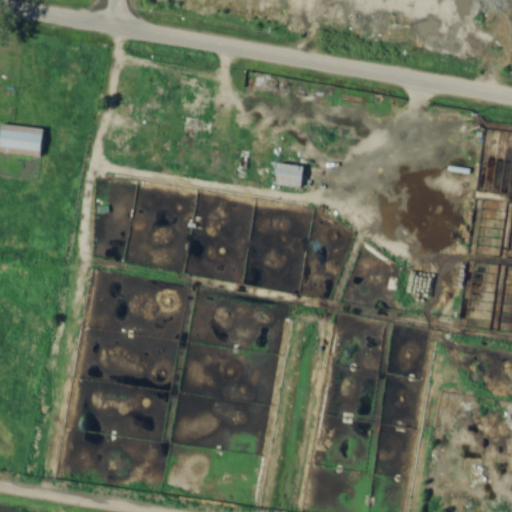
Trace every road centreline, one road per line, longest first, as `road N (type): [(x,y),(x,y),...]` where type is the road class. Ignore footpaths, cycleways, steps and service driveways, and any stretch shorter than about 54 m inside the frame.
road 1 (residential): [(511,96),(112,23)]
road 2 (residential): [(174,511),(0,485)]
